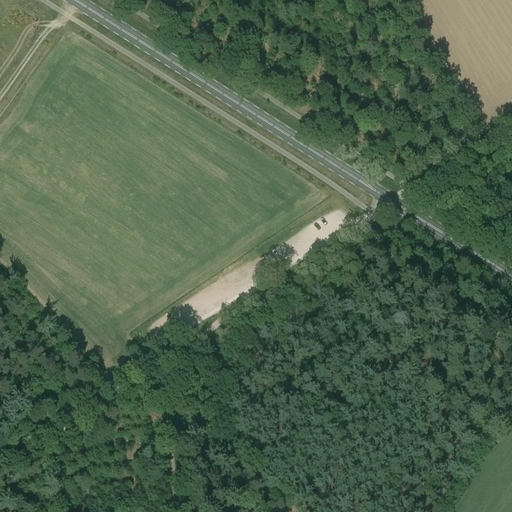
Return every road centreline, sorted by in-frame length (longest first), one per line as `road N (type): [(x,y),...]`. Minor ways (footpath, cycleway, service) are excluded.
road 1 (primary): [(511,276),(73,0)]
road 2 (track): [(0,471),(162,360)]
road 3 (track): [(404,0),(488,146)]
road 4 (track): [(78,3),(0,119)]
